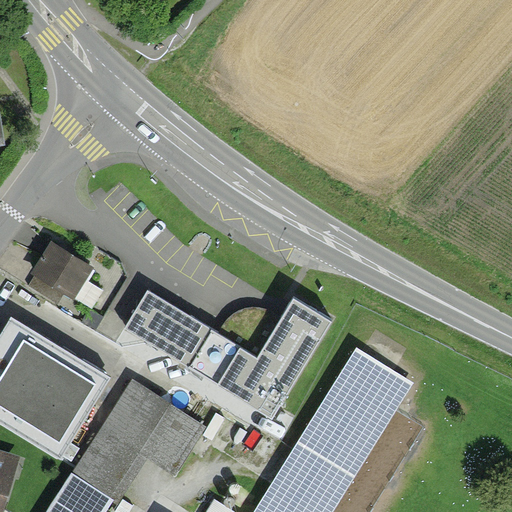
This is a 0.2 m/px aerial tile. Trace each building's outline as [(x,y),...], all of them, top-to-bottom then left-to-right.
[(78,277),(84,267),(50,245),(24,286),(55,306),(64,291),(89,307),(100,290),(78,277)] [(96,309),(106,314),(118,293),(108,288),(96,309)] [(267,424),(329,326),(286,299),(249,358),(144,292),(119,331),(267,424)] [(0,426),(55,461),(108,376),(10,316),(0,332),(0,426)] [(360,511),(415,422),(379,400),(390,382),(351,359),(272,490),(245,474),(222,511),(216,511),(213,510),(211,511),(360,511)] [(198,426),(126,381),(43,511),(109,511),(104,509),(139,453),(169,472),(198,426)] [(0,494),(11,460),(0,456),(0,494)]
